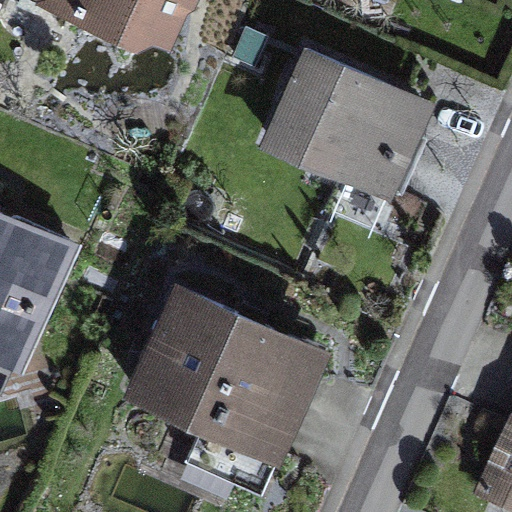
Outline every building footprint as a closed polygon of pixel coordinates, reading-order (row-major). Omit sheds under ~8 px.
[(4,0),(166,67),(194,0),(4,0)] [(412,140),(432,95),(306,39),(261,143),(387,198),(412,140)] [(82,239),(0,204),(0,359),(26,370),(82,239)] [(299,425),(329,357),(173,287),(123,398),(279,468),(299,425)] [(511,413),(478,488),(511,503),(511,413)]
